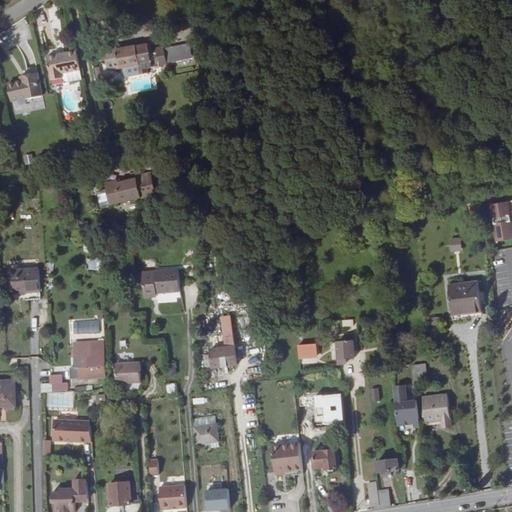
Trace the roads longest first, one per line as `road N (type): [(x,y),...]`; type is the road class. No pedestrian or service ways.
road 1 (unknown): [(190,291),(186,414),(194,511)]
road 2 (track): [(468,329),(488,497)]
